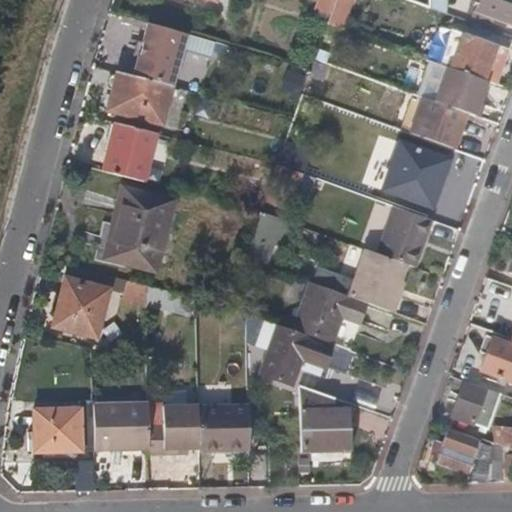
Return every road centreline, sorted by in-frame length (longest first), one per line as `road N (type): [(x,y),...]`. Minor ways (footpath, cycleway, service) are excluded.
road 1 (residential): [(390,509),(511,149)]
road 2 (residential): [(91,0),(7,268),(0,314)]
road 3 (residential): [(241,511),(390,509)]
road 4 (residential): [(390,509),(511,505)]
